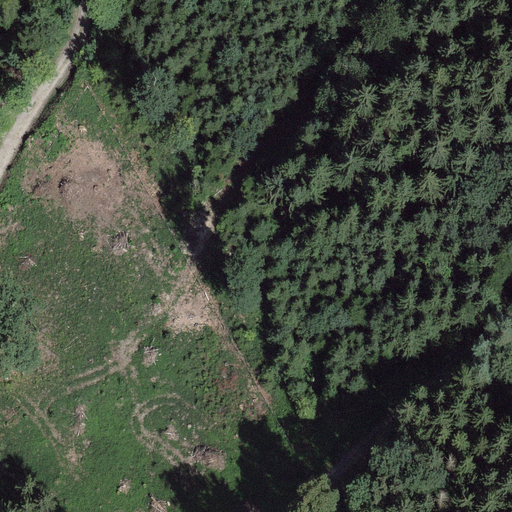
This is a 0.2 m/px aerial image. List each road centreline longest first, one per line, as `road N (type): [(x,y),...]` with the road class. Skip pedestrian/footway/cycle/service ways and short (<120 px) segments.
road 1 (track): [(314,511),(511,318)]
road 2 (track): [(91,0),(79,58),(0,213)]
